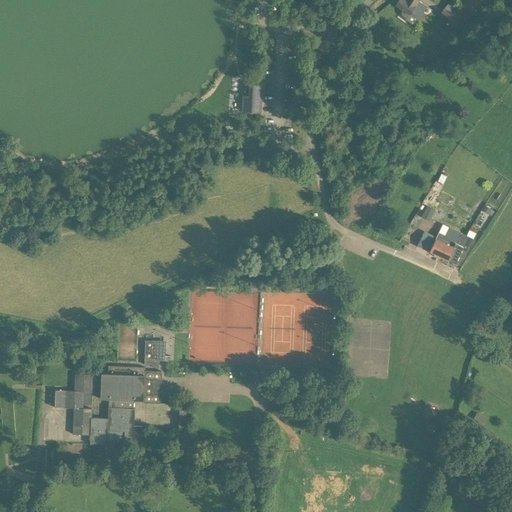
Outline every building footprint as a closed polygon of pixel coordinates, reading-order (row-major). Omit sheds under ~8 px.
[(419,1),(417,0),(406,0),(405,0),(398,0),(396,5),(401,9),(401,10),(401,17),(412,24),(420,13),(422,14),(425,17),(430,10),(427,8),(427,7),(419,1)] [(477,0),(467,0),(462,7),(477,17),(481,10),(479,9),(482,3),(477,0)] [(467,24),(471,16),(448,1),(438,16),(454,27),(460,19),(467,24)] [(258,114),(260,87),(249,87),(247,114),(258,114)] [(432,221),(436,212),(433,210),(422,205),(417,214),(432,221)] [(463,259),(472,239),(460,233),(460,232),(458,231),(449,227),(449,228),(442,225),(436,237),(423,232),(417,245),(446,259),(448,260),(458,264),(461,258),(463,259)] [(165,361),(165,341),(151,340),(151,341),(145,341),(144,365),(152,365),(152,367),(158,367),(158,361),(165,361)] [(161,382),(161,372),(145,371),(145,368),(108,366),(107,374),(101,373),(100,399),(109,399),(108,407),(133,409),(133,401),(143,401),(143,403),(160,404),(160,393),(163,393),(164,383),(161,382)] [(93,376),(76,375),(75,390),(56,390),(55,409),(73,409),(72,436),(90,436),(90,446),(107,445),(106,451),(125,451),(125,445),(142,446),(142,427),(134,428),(135,409),(108,408),(108,420),(91,419),(91,410),(84,409),(84,405),(92,406),(93,376)] [(487,420),(476,413),(472,420),(483,426),(487,420)]
